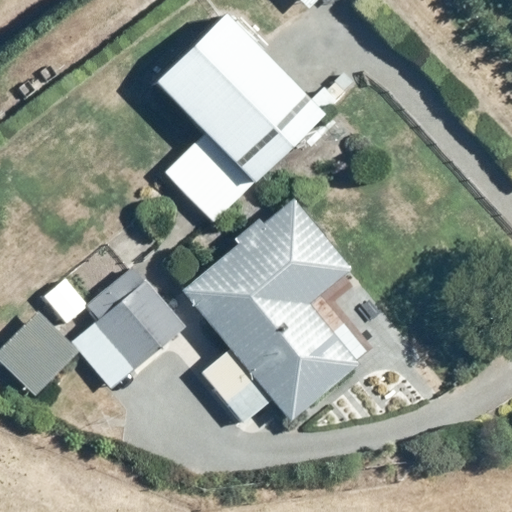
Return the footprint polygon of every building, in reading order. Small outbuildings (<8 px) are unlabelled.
[(206,222),(244,185),(312,118),(213,16),(144,84),(194,134),(156,172),(206,222)] [(342,270),(283,200),(174,291),(204,328),(177,350),(238,423),(264,401),(282,421),(361,355),(331,320),(311,296),(342,270)] [(140,213),(108,237),(131,267),(163,244),(140,213)] [(176,328),(127,268),(83,305),(94,319),(66,342),(104,388),(176,328)] [(84,304),(58,276),(36,297),(61,325),(84,304)]
